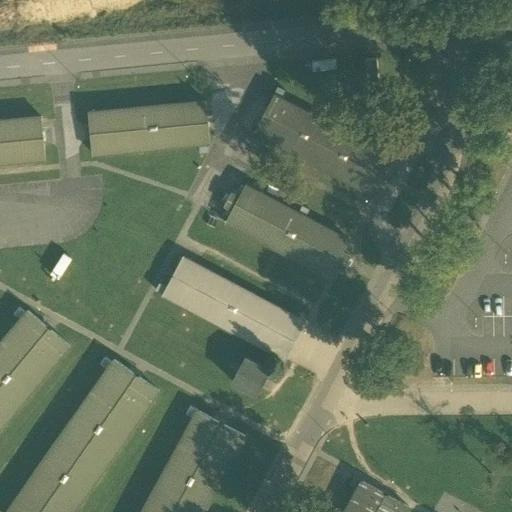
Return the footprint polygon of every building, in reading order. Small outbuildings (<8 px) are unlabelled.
[(393,159),(275,95),(254,133),(372,197),(393,159)] [(205,102),(89,113),(93,155),(209,144),(205,102)] [(40,117),(0,120),(0,163),(44,159),(40,117)] [(348,242),(245,186),(239,198),(231,193),(224,205),(233,210),(226,223),(328,278),(335,265),(343,269),(350,256),(342,252),(348,242)] [(296,317),(184,257),(164,294),(276,355),(296,317)] [(27,311),(0,343),(0,427),(68,345),(27,311)] [(269,371),(245,358),(232,382),(257,395),(269,371)] [(113,360),(6,511),(72,511),(157,391),(113,360)] [(197,410),(142,511),(203,511),(245,436),(197,410)] [(361,481),(344,511),(406,511),(409,507),(361,481)]
